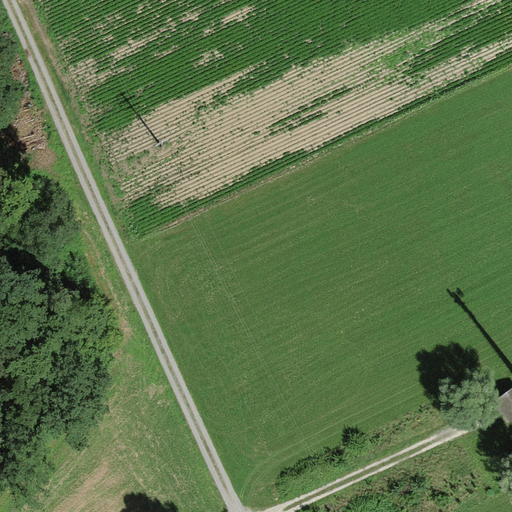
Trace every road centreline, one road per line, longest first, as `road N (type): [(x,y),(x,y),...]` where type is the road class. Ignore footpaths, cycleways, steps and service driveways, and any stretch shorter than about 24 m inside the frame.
road 1 (track): [(243,511),(11,0)]
road 2 (track): [(276,511),(492,420)]
